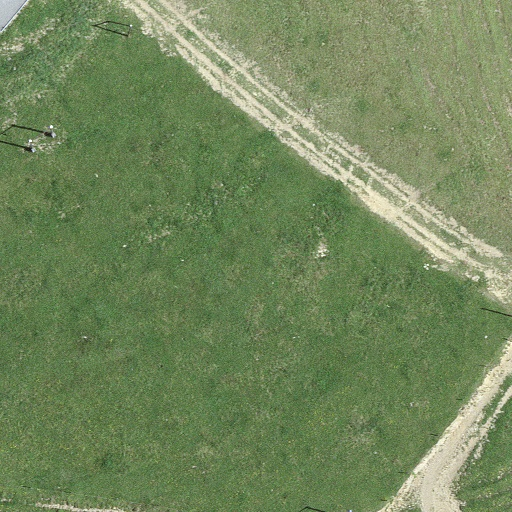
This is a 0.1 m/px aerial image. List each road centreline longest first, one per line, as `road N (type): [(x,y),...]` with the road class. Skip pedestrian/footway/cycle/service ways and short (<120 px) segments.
road 1 (track): [(146,0),(511,277)]
road 2 (track): [(511,371),(441,474),(441,511)]
